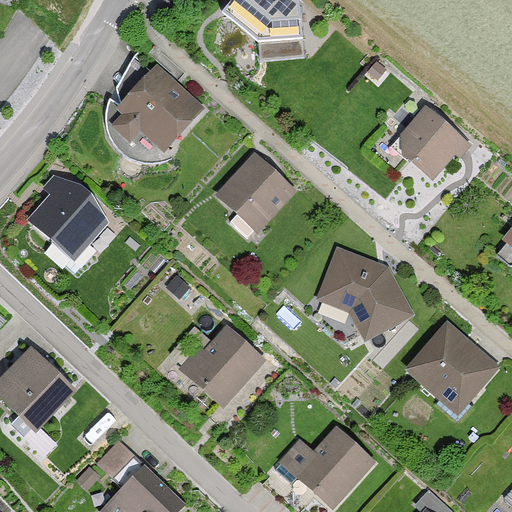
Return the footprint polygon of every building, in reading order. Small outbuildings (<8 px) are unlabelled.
[(237,0),(222,18),(262,53),(317,46),(312,4),(307,0),(237,0)] [(210,114),(159,70),(121,114),(127,119),(118,130),(137,147),(147,136),(173,158),(210,114)] [(401,148),(443,178),(472,139),(430,109),(401,148)] [(304,193),(259,156),(222,200),(244,218),(236,228),(255,244),(265,232),(269,235),(304,193)] [(40,227),(86,266),(122,222),(64,174),(49,193),(60,202),(40,227)] [(418,322),(390,270),(343,250),(320,302),(356,318),(371,347),(418,322)] [(503,371),(448,327),(410,375),(465,418),(503,371)] [(173,366),(235,413),(272,365),(228,332),(218,346),(199,331),(173,366)] [(83,389),(35,352),(0,396),(0,402),(46,438),(83,389)] [(287,470),(342,511),(350,511),(385,468),(339,433),(321,457),(306,446),(287,470)] [(189,511),(121,446),(99,469),(125,493),(106,511),(189,511)]
